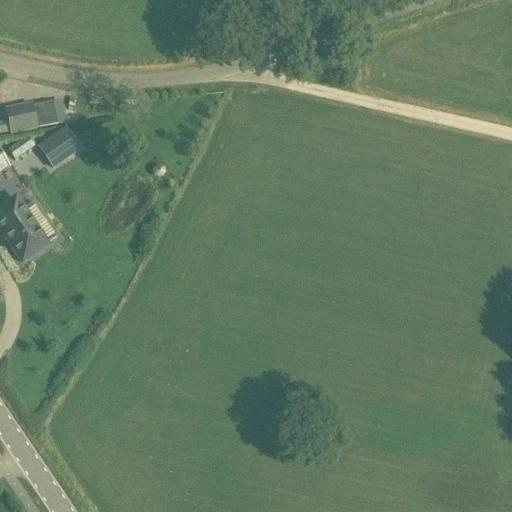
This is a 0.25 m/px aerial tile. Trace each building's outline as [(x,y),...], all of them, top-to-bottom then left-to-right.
[(58,119),(55,102),(40,105),(43,122),(58,119)] [(158,119),(173,133),(186,118),(170,105),(158,119)] [(12,137),(36,133),(32,112),(8,116),(12,137)] [(37,148),(53,172),(81,152),(65,129),(37,148)] [(0,176),(10,170),(0,156),(0,176)] [(127,199),(146,207),(155,185),(136,178),(127,199)] [(0,234),(22,266),(48,247),(15,200),(0,210),(0,234)] [(34,204),(25,209),(44,240),(53,235),(34,204)] [(130,206),(122,215),(132,224),(141,215),(130,206)]
